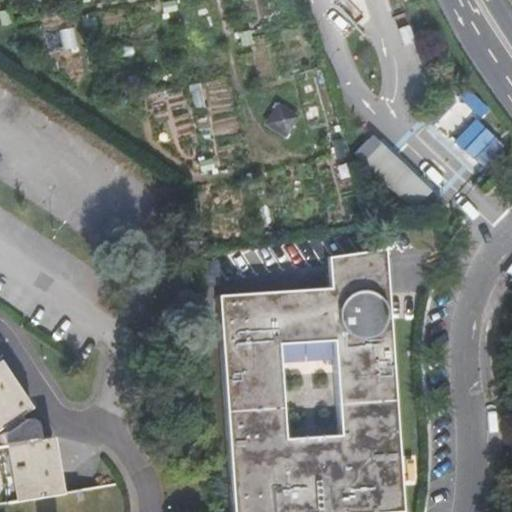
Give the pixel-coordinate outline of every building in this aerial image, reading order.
[(504,143),(479,116),(489,107),(468,85),(428,121),(475,171),(504,143)] [(296,117),(275,104),(263,125),(284,137),(296,117)] [(431,190),(374,134),(354,154),(412,210),(431,190)] [(329,267),(330,286),(218,294),(234,511),(397,511),(404,511),(386,295),(383,250),(352,253),(328,255),(329,267)] [(0,501),(30,497),(58,492),(49,437),(35,438),(32,424),(31,422),(30,420),(28,419),(26,419),(23,418),(18,418),(16,415),(27,407),(0,366),(0,501)] [(30,497),(32,511),(83,511),(80,488),(58,492),(30,497)]
